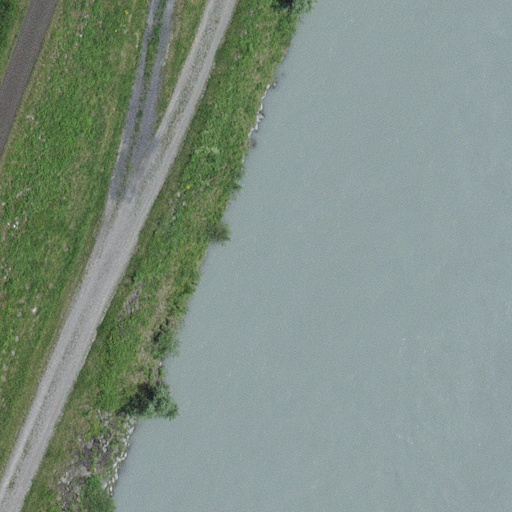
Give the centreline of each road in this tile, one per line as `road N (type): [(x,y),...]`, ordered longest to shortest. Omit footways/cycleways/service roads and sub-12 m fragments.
road 1 (track): [(10,511),(223,0)]
road 2 (track): [(96,310),(160,89),(176,0)]
road 3 (track): [(55,0),(0,153)]
